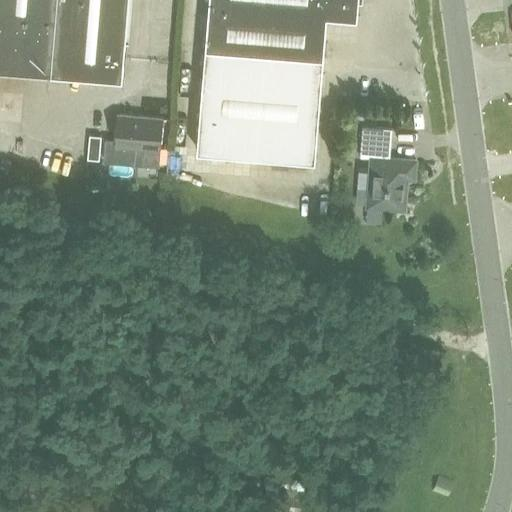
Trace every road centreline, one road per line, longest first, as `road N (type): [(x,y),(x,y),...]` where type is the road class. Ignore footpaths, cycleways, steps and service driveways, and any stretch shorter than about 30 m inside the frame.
road 1 (track): [(500,355),(0,210)]
road 2 (unclassified): [(495,511),(506,395),(452,0)]
